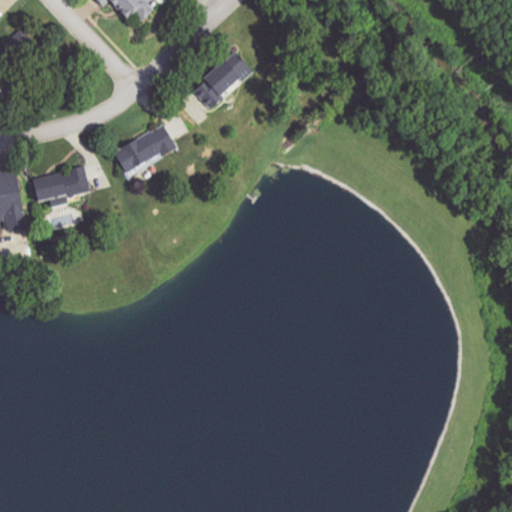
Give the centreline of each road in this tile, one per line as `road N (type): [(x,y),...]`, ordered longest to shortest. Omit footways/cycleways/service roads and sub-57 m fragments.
road 1 (residential): [(231,0),(117,108),(0,140)]
road 2 (residential): [(55,0),(128,78),(127,98)]
